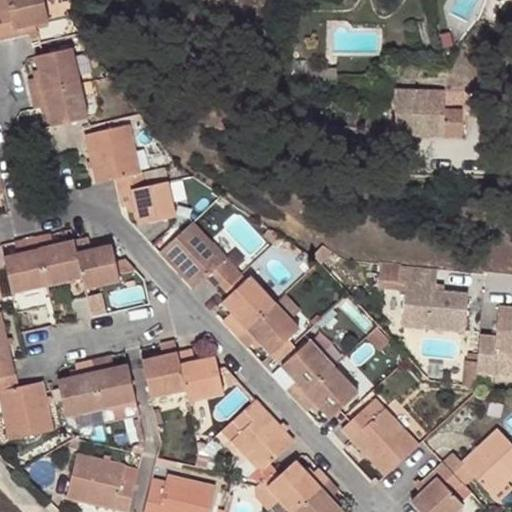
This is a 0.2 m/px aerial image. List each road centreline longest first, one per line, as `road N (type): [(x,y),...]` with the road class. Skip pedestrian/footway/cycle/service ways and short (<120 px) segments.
road 1 (residential): [(191,306),(103,214),(84,207),(26,221),(0,93)]
road 2 (residential): [(381,507),(191,306)]
road 3 (residential): [(191,306),(37,343)]
